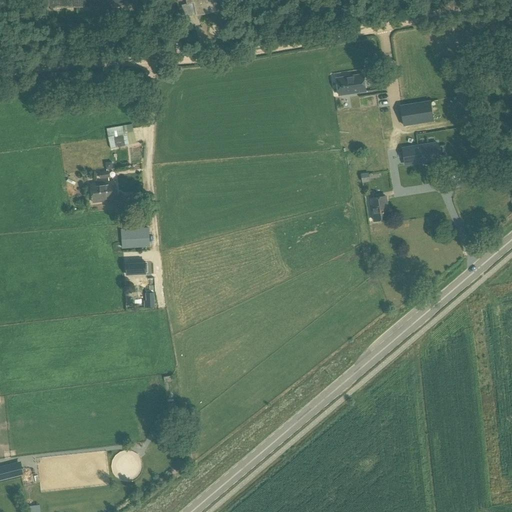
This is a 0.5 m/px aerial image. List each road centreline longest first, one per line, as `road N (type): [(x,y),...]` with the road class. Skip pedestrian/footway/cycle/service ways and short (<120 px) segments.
road 1 (track): [(0,78),(250,54),(511,3)]
road 2 (primary): [(511,238),(190,511)]
road 3 (track): [(152,64),(148,178),(160,291)]
